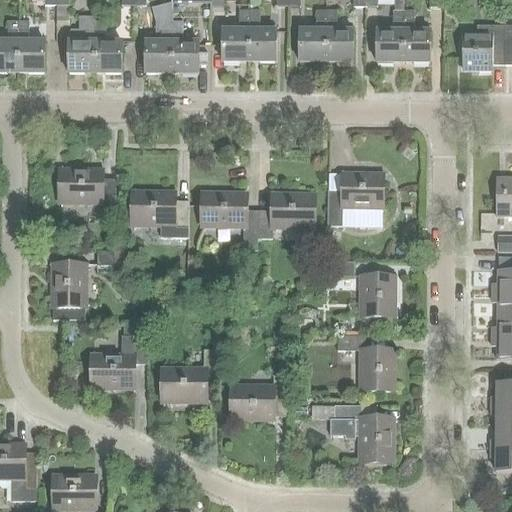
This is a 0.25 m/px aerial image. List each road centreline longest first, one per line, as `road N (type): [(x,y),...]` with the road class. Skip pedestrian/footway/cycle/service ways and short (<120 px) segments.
road 1 (residential): [(442,114),(11,110)]
road 2 (residential): [(442,114),(440,504)]
road 3 (residential): [(253,503),(34,404),(12,365),(10,311)]
road 4 (residential): [(10,311),(11,110)]
road 5 (residential): [(253,503),(440,504)]
